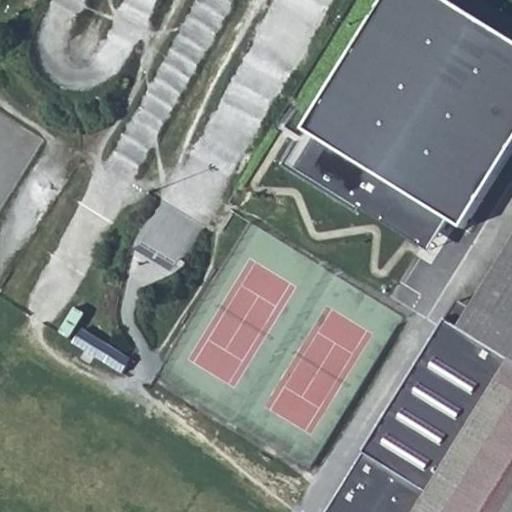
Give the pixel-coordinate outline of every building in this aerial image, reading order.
[(511,150),(511,46),(435,0),(391,0),(293,162),(434,248),(448,225),(461,233),(511,150)] [(448,317),(433,308),(312,511),(511,511),(511,210),(459,298),(448,317)] [(419,299),(434,274),(395,250),(380,276),(419,299)] [(445,289),(433,308),(448,317),(459,298),(445,289)] [(137,361),(85,330),(77,344),(128,374),(137,361)]
